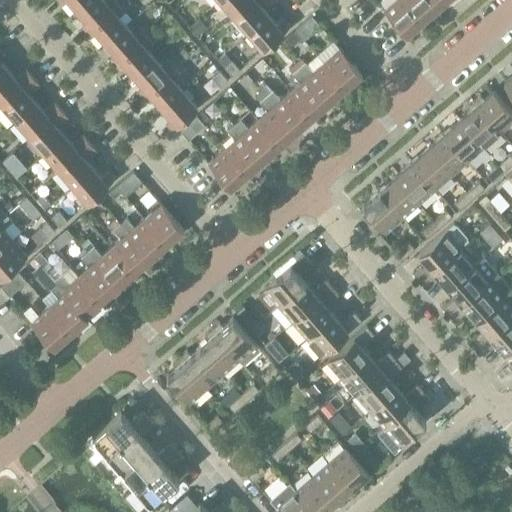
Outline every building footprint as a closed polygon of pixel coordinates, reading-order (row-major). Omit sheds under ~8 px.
[(69,0),(77,9),(87,0),(60,0),(63,2),(64,0),(69,0)] [(86,29),(119,1),(117,0),(87,0),(77,9),(87,20),(82,24),(86,29)] [(119,0),(119,1),(86,29),(91,35),(96,30),(106,41),(126,23),(119,14),(129,5),(125,0),(119,0)] [(220,0),(234,15),(251,0),(220,0)] [(251,0),(234,15),(248,31),(269,13),(262,5),(266,0),(251,0)] [(407,34),(424,19),(407,0),(393,0),(384,8),(407,34)] [(407,0),(424,19),(440,5),(435,0),(407,0)] [(269,13),(248,31),(263,49),(289,26),(282,18),(277,22),(269,13)] [(295,29),(302,36),(304,39),(321,24),(312,14),(295,29)] [(197,36),(198,35),(208,27),(199,17),(189,26),(197,36)] [(126,23),(106,41),(115,53),(110,57),(115,62),(151,30),(145,22),(134,32),(126,23)] [(295,29),(284,39),(287,42),(294,43),(302,36),(295,29)] [(151,30),(115,62),(119,67),(124,63),(134,74),(155,56),(147,47),(154,41),(158,37),(151,30)] [(333,38),(316,52),(323,61),(346,87),(363,72),(333,38)] [(0,76),(9,69),(1,60),(6,55),(0,48),(0,76)] [(143,95),(175,66),(169,59),(162,65),(155,56),(134,74),(144,85),(139,90),(143,95)] [(301,57),(295,62),(299,67),(330,101),(346,87),(323,61),(313,70),(301,57)] [(233,75),(240,68),(232,59),(225,66),(233,75)] [(295,62),(288,67),(293,72),(300,81),(291,90),(313,115),(330,101),(299,67),(295,62)] [(175,66),(143,95),(148,100),(153,96),(162,107),(183,89),(175,80),(182,74),(175,66)] [(33,76),(27,68),(16,77),(9,69),(0,76),(0,100),(2,103),(33,76)] [(228,79),(220,70),(212,76),(221,86),(228,79)] [(33,76),(2,103),(16,119),(37,101),(29,92),(40,83),(33,76)] [(263,81),(258,85),(261,88),(267,95),(297,130),(313,115),(291,90),(281,98),(273,89),(272,91),(266,84),(263,81)] [(261,88),(254,94),(260,101),(268,109),(258,118),(281,144),(297,130),(267,95),(261,88)] [(172,128),(175,126),(198,105),(183,89),(162,107),(172,118),(167,122),(171,127),(172,128)] [(480,93),(473,99),(500,130),(511,119),(511,109),(494,89),(484,97),(480,93)] [(470,110),(460,118),(483,144),(500,130),(473,99),(466,106),(470,110)] [(37,101),(16,119),(30,136),(62,108),(55,101),(45,110),(37,101)] [(62,108),(30,136),(45,152),(65,134),(58,125),(68,116),(62,108)] [(197,114),(205,123),(211,118),(203,109),(197,114)] [(205,123),(197,114),(180,129),(189,138),(206,124),(205,123)] [(281,144),(258,118),(248,126),(241,118),(234,123),(264,158),(281,144)] [(460,118),(444,132),(467,158),(483,144),(460,118)] [(235,138),(226,146),(248,172),(264,158),(234,123),(228,129),(235,138)] [(444,132),(428,146),(451,172),(467,158),(444,132)] [(65,134),(45,152),(59,168),(90,141),(84,133),(73,143),(65,134)] [(90,141),(59,168),(73,184),(94,166),(86,157),(97,148),(90,141)] [(248,172),(226,146),(209,161),(231,187),(248,172)] [(428,146),(412,160),(435,187),(451,172),(428,146)] [(499,162),(505,169),(511,162),(511,151),(499,162)] [(412,160),(395,175),(418,201),(435,187),(412,160)] [(493,180),(505,169),(499,162),(487,173),(493,180)] [(94,166),(73,184),(88,201),(114,179),(107,171),(101,175),(94,166)] [(133,170),(117,185),(122,191),(125,194),(141,180),(142,180),(133,170)] [(395,175),(379,189),(402,215),(418,201),(395,175)] [(467,191),(472,197),(485,186),(479,180),(467,191)] [(26,187),(31,192),(37,188),(32,182),(26,187)] [(117,185),(108,192),(114,198),(122,191),(117,185)] [(402,215),(379,189),(362,203),(385,230),(402,215)] [(460,208),(472,197),(467,191),(454,201),(460,208)] [(37,198),(45,208),(50,203),(43,193),(37,198)] [(41,213),(26,196),(20,202),(34,218),(41,213)] [(494,217),(500,211),(490,198),(483,204),(494,217)] [(151,211),(145,217),(167,243),(184,228),(161,202),(153,209),(151,211)] [(434,219),(440,226),(452,215),(447,208),(434,219)] [(60,226),(68,219),(59,210),(52,216),(60,226)] [(511,223),(500,211),(494,217),(505,229),(511,223)] [(0,247),(13,237),(4,227),(13,220),(7,213),(0,219),(0,247)] [(127,217),(121,222),(151,257),(167,243),(145,217),(135,226),(127,217)] [(427,237),(440,226),(434,219),(421,230),(427,237)] [(38,245),(48,236),(55,230),(47,220),(39,227),(41,228),(31,237),(38,245)] [(445,229),(419,252),(427,262),(414,273),(421,281),(460,246),(469,239),(467,236),(468,236),(456,222),(456,223),(454,221),(445,229)] [(151,257),(121,222),(114,228),(122,237),(112,245),(134,271),(151,257)] [(497,231),(487,239),(492,245),(502,236),(497,231)] [(0,274),(2,277),(27,254),(13,237),(0,247),(0,274)] [(88,237),(81,243),(88,251),(118,286),(134,271),(112,245),(102,254),(95,245),(88,237)] [(397,252),(402,258),(415,247),(409,241),(397,252)] [(460,246),(421,281),(427,288),(440,276),(448,285),(474,263),(460,246)] [(118,286),(88,251),(81,257),(89,265),(79,274),(102,300),(118,286)] [(39,252),(34,257),(40,264),(54,280),(55,279),(57,282),(65,291),(65,290),(85,314),(86,313),(102,300),(79,274),(70,282),(62,273),(60,275),(39,252)] [(279,303),(305,280),(297,271),(310,260),(304,252),(264,286),(279,303)] [(474,263),(448,285),(456,294),(443,306),(449,313),(498,271),(483,254),(474,263)] [(19,270),(2,285),(10,294),(27,279),(19,270)] [(498,271),(449,313),(455,320),(468,309),(476,318),(502,295),(511,287),(498,271)] [(293,319),(333,285),(326,278),(313,289),(305,280),(279,303),(293,319)] [(65,291),(57,282),(51,287),(59,296),(49,305),(71,331),(89,316),(86,313),(85,314),(65,290),(65,291)] [(307,336),(334,313),(326,304),(339,292),(333,285),(293,319),(307,336)] [(511,306),(502,295),(476,318),(484,327),(471,338),(477,345),(511,315),(511,306)] [(239,297),(231,304),(242,316),(250,309),(239,297)] [(54,345),(71,331),(49,305),(39,313),(31,304),(24,310),(54,345)] [(322,353),(362,319),(355,311),(342,322),(334,313),(307,336),(322,353)] [(511,315),(477,345),(484,353),(497,341),(505,351),(511,344),(511,315)] [(261,348),(233,316),(223,324),(220,320),(213,327),(239,357),(244,363),(261,348)] [(367,325),(328,359),(342,376),(369,353),(361,344),(374,333),(367,325)] [(239,357),(213,327),(205,333),(209,337),(200,345),(223,371),(239,357)] [(279,360),(280,360),(289,351),(280,341),(270,350),(279,360)] [(223,371),(200,345),(191,353),(187,349),(180,355),(206,385),(223,371)] [(369,353),(342,376),(357,392),(396,358),(390,351),(377,362),(369,353)] [(206,385),(180,355),(173,361),(176,365),(166,374),(189,400),(206,385)] [(396,358),(357,392),(371,408),(397,386),(389,377),(402,365),(396,358)] [(280,370),(275,363),(262,374),(268,381),(280,370)] [(241,393),(247,399),(259,388),(254,382),(241,393)] [(397,386),(371,408),(385,425),(424,390),(418,383),(405,395),(397,386)] [(307,391),(314,400),(322,392),(315,384),(307,391)] [(385,425),(377,431),(395,451),(404,444),(403,443),(401,441),(426,419),(418,409),(431,398),(424,390),(385,425)] [(234,410),(247,399),(241,393),(229,404),(234,410)] [(328,416),(337,409),(328,399),(320,406),(328,416)] [(107,453),(149,416),(143,409),(130,420),(121,410),(92,436),(107,453)] [(205,424),(211,431),(223,420),(218,413),(205,424)] [(317,413),(304,424),(310,430),(323,419),(317,413)] [(121,469),(150,444),(142,435),(156,423),(149,416),(107,453),(121,469)] [(284,442),(290,448),(302,437),(296,431),(284,442)] [(374,463),(380,456),(358,436),(352,443),(374,463)] [(136,485),(178,449),(171,441),(158,453),(150,444),(121,469),(136,485)] [(284,442),(271,452),(277,459),(290,448),(284,442)] [(346,445),(329,460),(352,486),(369,471),(346,445)] [(136,485),(150,502),(179,477),(171,467),(184,456),(178,449),(136,485)] [(480,454),(469,463),(479,474),(489,465),(480,454)] [(329,460),(312,474),(335,500),(352,486),(329,460)] [(248,473),(254,480),(266,469),(260,462),(248,473)] [(312,474),(296,488),(316,511),(321,511),(335,500),(312,474)] [(289,480),(270,498),(277,507),(278,506),(277,505),(279,503),(286,511),(316,511),(296,488),(289,480)] [(197,498),(193,493),(190,490),(182,497),(184,500),(189,506),(197,498)] [(209,511),(200,501),(187,511),(222,511),(228,507),(222,499),(209,511)]
